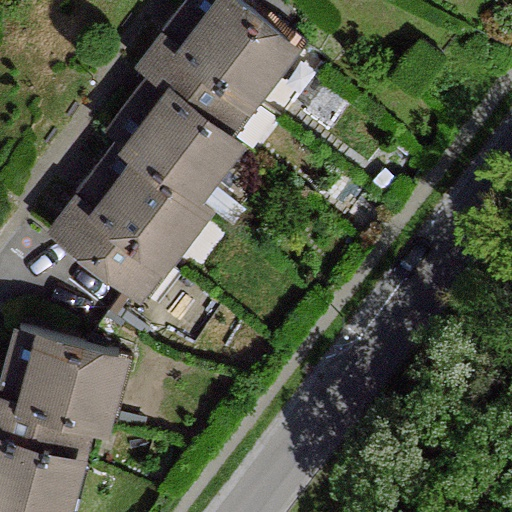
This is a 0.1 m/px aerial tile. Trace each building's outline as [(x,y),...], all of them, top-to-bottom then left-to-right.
[(292,40),(238,0),(182,0),(138,59),(151,69),(226,126),(292,40)] [(441,56),(422,41),(399,71),(417,86),(441,56)] [(106,126),(116,134),(191,192),(235,136),(226,126),(151,69),(106,126)] [(116,134),(50,221),(139,288),(204,201),(191,192),(116,134)] [(128,343),(21,317),(4,387),(94,410),(111,413),(128,343)] [(67,511),(94,410),(4,387),(0,385),(0,495),(61,511),(67,511)]
